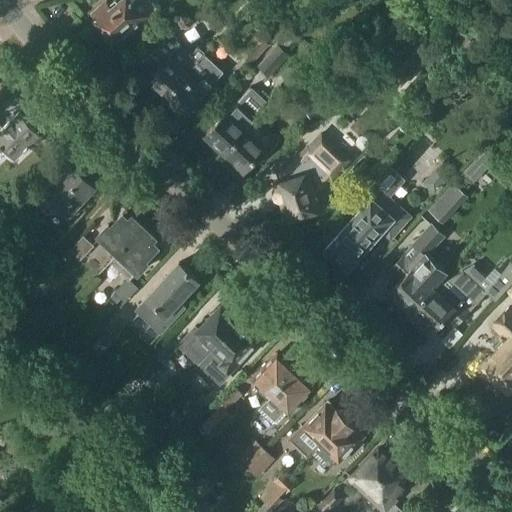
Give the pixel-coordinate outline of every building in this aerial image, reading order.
[(116,0),(110,5),(107,1),(94,12),(118,42),(161,7),(155,0),(116,0)] [(147,58),(157,67),(146,78),(165,95),(195,61),(197,58),(204,51),(199,46),(192,53),(170,33),(147,58)] [(415,40),(387,71),(401,84),(409,76),(410,77),(413,73),(412,72),(420,64),(422,67),(432,56),(415,40)] [(269,76),(290,55),(279,44),(258,65),(269,76)] [(197,58),(195,61),(165,95),(184,113),(224,71),(205,53),(205,52),(204,51),(197,58)] [(240,99),(206,134),(226,152),(232,145),(256,118),(270,103),(253,87),(241,100),(240,99)] [(324,118),(340,110),(331,91),(304,104),(311,119),(322,114),(324,118)] [(0,148),(4,144),(5,145),(2,149),(9,157),(13,154),(15,156),(40,132),(19,110),(0,128),(0,148)] [(229,155),(223,161),(237,173),(242,167),(245,169),(255,158),(260,162),(275,145),(280,139),(274,133),(273,134),(256,118),(232,145),(226,152),(229,155)] [(277,188),(274,192),(276,197),(281,200),(287,219),(323,207),(319,196),(316,185),(345,154),(321,132),(275,181),(277,188)] [(436,192),(455,171),(444,160),(424,182),(436,192)] [(36,200),(48,212),(57,203),(68,214),(95,185),(74,165),(63,176),(61,174),(36,200)] [(410,214),(389,196),(405,179),(389,165),(373,184),(381,191),(374,200),(371,198),(363,207),(359,204),(345,219),(350,223),(341,233),(340,232),(336,236),(337,237),(329,247),(333,251),(333,252),(344,261),(349,265),(381,228),(391,236),(410,214)] [(444,223),(469,196),(454,182),(429,208),(444,223)] [(97,235),(116,254),(110,261),(111,261),(144,225),(133,214),(129,218),(123,213),(111,226),(108,224),(97,235)] [(391,290),(400,298),(398,299),(412,312),(442,279),(443,279),(450,271),(429,254),(447,234),(435,223),(393,269),(402,277),(391,290)] [(114,291),(115,291),(111,296),(117,302),(121,298),(125,301),(138,287),(129,280),(137,271),(139,272),(148,261),(146,259),(158,245),(152,240),(156,236),(144,225),(111,261),(127,277),(114,291)] [(84,235),(70,249),(81,259),(95,245),(84,235)] [(412,312),(424,323),(425,321),(434,330),(445,317),(455,326),(473,307),(472,306),(486,291),(496,300),(511,282),(511,260),(511,261),(499,275),(494,270),(489,276),(475,263),(463,270),(445,281),(443,279),(442,279),(412,312)] [(165,316),(199,279),(180,261),(146,298),(165,316)] [(36,265),(0,303),(0,312),(5,317),(46,274),(36,265)] [(204,340),(212,348),(240,318),(240,319),(243,316),(233,307),(230,310),(223,303),(188,339),(197,347),(204,340)] [(484,364),(496,375),(493,379),(509,393),(511,389),(511,305),(494,324),(508,337),(484,364)] [(199,363),(219,382),(237,362),(235,360),(258,336),(240,319),(240,318),(212,348),(199,363)] [(115,320),(92,346),(102,355),(125,329),(115,320)] [(278,353),(252,380),(269,396),(295,369),(278,353)] [(269,396),(270,397),(258,409),(273,423),(278,423),(313,386),(295,369),(269,396)] [(200,430),(205,435),(208,431),(215,438),(235,416),(228,410),(243,394),(234,385),(217,403),(220,406),(202,425),(203,427),(200,430)] [(199,401),(171,431),(180,440),(209,410),(199,401)] [(326,401),(297,432),(289,440),(308,458),(313,453),(312,452),(346,416),(334,405),(332,407),(326,401)] [(323,463),(324,464),(326,465),(327,465),(329,465),(335,459),(338,462),(363,436),(357,430),(359,428),(346,416),(312,452),(313,453),(323,463)] [(249,469),(267,450),(256,440),(238,459),(249,469)] [(267,450),(249,469),(259,478),(276,458),(267,450)] [(408,474),(385,452),(357,482),(381,503),(390,493),(394,497),(405,484),(402,481),(408,474)] [(291,478),(283,472),(260,497),(266,502),(281,486),(283,487),(291,478)] [(289,493),(283,487),(281,486),(266,502),(274,509),(289,493)] [(345,496),(335,487),(314,509),(317,511),(328,511),(330,510),(331,511),(345,496)] [(187,505),(193,511),(209,511),(216,505),(200,491),(187,505)]
